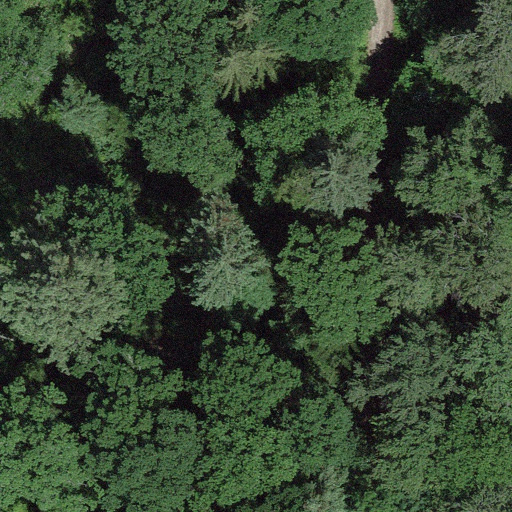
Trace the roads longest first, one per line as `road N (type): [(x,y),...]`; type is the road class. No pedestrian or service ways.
road 1 (track): [(380,0),(364,217),(365,511)]
road 2 (track): [(365,447),(511,501)]
